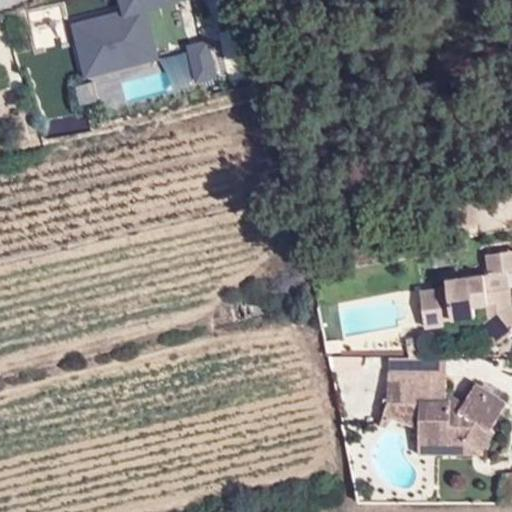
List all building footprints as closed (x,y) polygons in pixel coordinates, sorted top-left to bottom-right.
[(117,0),(121,12),(70,25),(86,87),(77,89),(84,115),(170,92),(150,15),(180,7),(178,0),(117,0)] [(210,47),(165,57),(173,94),(218,84),(210,47)] [(511,250),(485,252),(486,266),(510,266),(511,266),(511,250)] [(487,283),(486,266),(447,270),(449,283),(419,287),(425,324),(444,321),(442,314),(476,311),(475,299),(492,299),(484,316),(501,336),(511,327),(511,284),(511,282),(487,283)] [(510,266),(486,266),(487,283),(511,282),(510,266)] [(290,273),(276,277),(284,305),(298,302),(290,273)] [(232,295),(239,315),(267,307),(259,285),(232,295)] [(449,368),(449,349),(391,349),(391,367),(448,368),(449,368)] [(376,416),(381,366),(351,363),(346,412),(376,416)] [(478,379),(467,397),(449,385),(449,368),(448,368),(391,367),(390,396),(387,408),(424,419),(424,447),(485,447),(485,443),(496,425),(494,423),(509,398),(478,379)]
